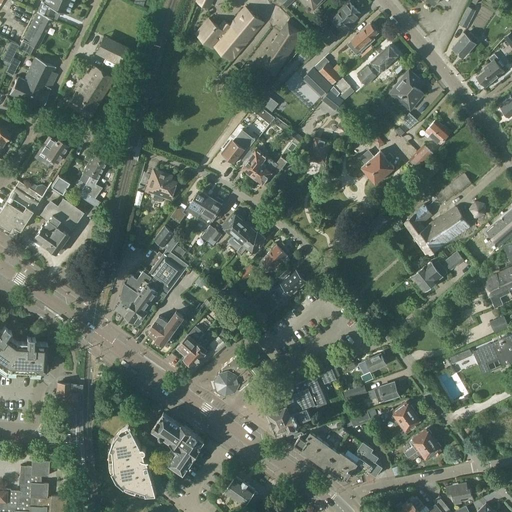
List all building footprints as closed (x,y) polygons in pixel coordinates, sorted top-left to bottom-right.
[(73,0),(71,0),(44,0),(43,2),(41,1),(37,11),(52,17),(56,8),(67,13),(73,0)] [(305,0),(308,3),(314,9),(319,4),(323,0),(305,0)] [(331,29),(323,37),(329,44),(338,37),(337,36),(349,24),(348,23),(352,20),(353,21),(361,13),(350,1),(331,19),(337,25),(332,30),(331,29)] [(209,16),(195,32),(212,46),(213,44),(231,59),(264,21),(246,6),(230,24),(225,19),(219,26),(209,16)] [(459,24),(467,28),(476,9),(468,6),(459,24)] [(36,12),(18,48),(26,52),(29,44),(37,48),(51,20),(36,12)] [(259,65),(273,75),(283,62),(282,62),(304,29),(293,19),(288,20),(267,52),(269,53),(259,65)] [(370,23),(353,39),(347,43),(357,55),(375,39),(372,35),(377,31),(370,23)] [(470,31),(467,34),(465,33),(453,47),(464,56),(479,39),(470,31)] [(18,45),(10,41),(1,59),(9,63),(18,45)] [(119,41),(113,53),(123,57),(129,46),(119,41)] [(387,65),(387,66),(399,55),(390,45),(378,56),(372,61),(381,71),(387,65)] [(486,69),(478,76),(486,86),(504,70),(496,60),(499,58),(495,53),(490,58),(492,61),(485,67),(486,69)] [(8,68),(15,71),(20,60),(13,57),(8,68)] [(9,93),(41,108),(57,74),(53,71),(56,66),(35,57),(24,80),(17,77),(9,93)] [(328,61),(320,70),(319,71),(332,84),(341,75),(328,61)] [(92,64),(67,103),(89,117),(113,78),(92,64)] [(366,85),(377,74),(369,66),(358,76),(366,85)] [(409,69),(389,93),(399,101),(410,110),(412,107),(424,93),(418,88),(423,82),(420,79),(409,69)] [(342,94),(351,86),(343,77),(334,85),(342,94)] [(327,81),(317,92),(322,96),(332,86),(327,81)] [(335,109),(343,100),(338,96),(337,95),(340,92),(334,86),(323,99),(335,109)] [(511,97),(511,96),(505,100),(506,102),(500,107),(509,117),(511,114),(511,97)] [(257,102),(252,109),(270,123),(275,117),(257,102)] [(419,120),(410,112),(402,121),(404,123),(409,128),(419,120)] [(337,126),(349,134),(356,124),(344,115),(337,126)] [(426,131),(441,143),(451,132),(436,119),(426,131)] [(402,135),(409,128),(404,123),(397,130),(402,135)] [(0,140),(3,143),(5,139),(6,140),(10,133),(0,126),(0,140)] [(251,145),(237,135),(224,153),(225,154),(225,156),(228,158),(229,157),(234,161),(243,149),(246,151),(251,145)] [(68,145),(58,139),(56,141),(49,136),(39,150),(57,162),(68,145)] [(379,148),(385,143),(379,136),(373,140),(379,148)] [(324,161),(330,142),(315,137),(309,156),(324,161)] [(424,145),(418,150),(428,160),(433,154),(424,145)] [(257,147),(255,150),(251,154),(242,167),(253,176),(268,156),(267,155),(257,147)] [(360,157),(365,164),(362,166),(376,183),(395,166),(390,162),(394,158),(390,153),(386,157),(380,150),(374,156),(369,149),(360,157)] [(428,160),(418,150),(410,159),(419,168),(428,160)] [(80,179),(78,178),(74,184),(82,189),(83,187),(88,179),(100,156),(93,153),(92,154),(88,152),(85,158),(88,160),(83,170),(84,171),(80,179)] [(83,187),(82,189),(93,195),(97,188),(92,184),(94,182),(90,180),(92,175),(97,178),(106,160),(100,156),(88,179),(83,187)] [(268,156),(253,176),(262,183),(268,175),(273,179),(287,160),(281,156),(274,164),(271,162),(272,159),(268,156)] [(444,165),(436,158),(422,171),(430,179),(444,165)] [(151,173),(145,190),(155,194),(153,198),(162,201),(164,197),(169,199),(170,199),(177,181),(176,181),(171,179),(172,175),(169,174),(159,171),(158,170),(157,174),(156,174),(153,173),(151,173)] [(435,195),(441,203),(455,194),(455,195),(472,183),(465,174),(435,195)] [(69,182),(58,175),(51,186),(62,193),(69,182)] [(42,195),(29,187),(19,180),(0,208),(0,224),(14,233),(18,232),(42,195)] [(409,185),(414,191),(420,187),(415,181),(409,185)] [(29,187),(42,195),(47,187),(42,184),(36,185),(34,183),(30,184),(29,187)] [(82,189),(78,195),(96,207),(100,201),(82,189)] [(198,217),(211,196),(199,189),(186,210),(198,217)] [(216,197),(215,199),(211,196),(198,217),(209,224),(222,203),(221,203),(222,201),(216,197)] [(62,252),(66,246),(66,244),(63,241),(64,241),(63,240),(68,233),(72,227),(83,212),(63,198),(57,206),(52,202),(52,201),(50,202),(48,204),(47,205),(46,207),(44,209),(43,211),(42,214),(42,215),(43,215),(48,219),(44,224),(43,224),(42,226),(42,225),(35,234),(36,235),(34,238),(34,240),(40,244),(42,244),(44,241),(48,243),(47,245),(47,249),(51,252),(55,251),(56,250),(60,252),(62,252)] [(486,214),(486,203),(481,201),(476,199),(474,200),(469,208),(469,209),(473,214),(477,217),(486,214)] [(170,216),(178,222),(184,213),(181,211),(184,208),(178,204),(170,216)] [(427,255),(470,226),(470,224),(457,206),(455,206),(425,227),(421,222),(432,214),(425,204),(416,210),(414,214),(404,222),(427,255)] [(511,211),(488,233),(499,246),(511,235),(511,211)] [(233,234),(246,220),(240,215),(239,216),(234,212),(222,225),(233,234)] [(374,234),(388,220),(381,212),(367,227),(374,234)] [(228,254),(232,257),(236,251),(237,251),(239,248),(243,243),(255,229),(250,226),(251,224),(246,220),(233,234),(243,243),(239,248),(235,245),(230,250),(231,251),(228,254)] [(164,224),(153,238),(169,250),(179,237),(164,224)] [(206,244),(217,229),(210,224),(202,236),(203,237),(201,240),(206,244)] [(256,228),(255,229),(243,243),(239,248),(237,251),(240,254),(242,252),(243,253),(248,246),(254,251),(266,237),(256,228)] [(222,233),(217,229),(206,244),(212,248),(217,241),(222,233)] [(276,243),(261,259),(258,262),(263,267),(266,264),(272,269),(282,259),(285,262),(289,258),(286,255),(287,254),(276,243)] [(123,299),(116,309),(123,315),(146,283),(158,291),(160,288),(167,293),(167,294),(189,264),(167,249),(148,274),(144,271),(137,279),(136,279),(130,274),(130,275),(127,284),(126,284),(124,282),(124,283),(121,298),(122,299),(123,299)] [(444,260),(451,269),(464,259),(458,250),(444,260)] [(438,260),(434,263),(431,260),(413,274),(425,290),(443,276),(442,275),(447,271),(438,260)] [(241,274),(246,279),(256,268),(251,263),(241,274)] [(511,267),(483,280),(495,307),(503,304),(500,296),(511,290),(511,267)] [(275,287),(286,298),(306,280),(296,268),(275,287)] [(227,277),(219,285),(225,290),(232,282),(227,277)] [(146,283),(123,315),(137,325),(139,325),(148,312),(144,309),(157,292),(158,291),(146,283)] [(228,293),(243,308),(250,301),(234,286),(228,293)] [(155,321),(150,327),(152,329),(149,333),(155,338),(162,344),(163,343),(167,346),(173,339),(169,336),(183,316),(176,311),(167,322),(161,317),(160,317),(158,316),(154,320),(155,321)] [(47,342),(35,342),(35,336),(27,336),(27,341),(17,341),(8,335),(11,331),(5,326),(2,330),(0,328),(0,363),(1,364),(15,369),(46,371),(47,351),(47,342)] [(197,342),(196,342),(200,337),(196,334),(191,330),(178,345),(180,347),(177,349),(185,355),(197,342)] [(511,364),(511,333),(473,350),(483,374),(491,370),(488,363),(500,358),(503,365),(510,362),(511,365),(511,364)] [(218,334),(208,344),(216,352),(226,343),(218,334)] [(197,342),(185,355),(183,357),(187,360),(185,363),(191,368),(194,365),(206,353),(200,348),(207,340),(205,339),(204,341),(200,337),(196,342),(197,342)] [(219,371),(215,379),(218,388),(226,392),(235,389),(236,386),(240,388),(258,373),(239,351),(221,366),(223,370),(219,371)] [(358,363),(364,373),(385,363),(380,352),(358,363)] [(355,367),(353,362),(346,365),(348,370),(355,367)] [(332,368),(281,390),(283,395),(266,403),(279,434),(298,426),(294,416),(299,414),(302,420),(312,416),(308,406),(316,403),(317,405),(327,401),(321,386),(337,379),(332,368)] [(373,387),(378,401),(398,394),(394,381),(373,387)] [(57,401),(56,409),(72,410),(73,401),(76,401),(76,392),(74,392),(75,383),(57,382),(57,391),(56,401),(57,401)] [(74,392),(76,392),(81,392),(82,392),(83,383),(81,383),(75,383),(74,392)] [(346,399),(367,392),(364,383),(343,391),(346,399)] [(469,393),(464,396),(467,401),(472,398),(469,393)] [(407,401),(395,410),(393,407),(386,412),(395,425),(400,421),(414,411),(407,401)] [(375,409),(367,411),(368,413),(370,420),(378,417),(375,409)] [(367,411),(362,412),(365,422),(370,420),(368,413),(367,411)] [(414,411),(400,421),(407,431),(421,420),(414,411)] [(163,412),(158,419),(152,429),(153,430),(154,429),(160,433),(158,435),(163,438),(164,436),(180,447),(178,450),(174,448),(166,460),(183,472),(202,445),(200,444),(204,439),(197,434),(198,433),(182,422),(181,424),(163,412)] [(365,422),(362,412),(356,414),(360,424),(365,422)] [(354,414),(350,416),(350,415),(344,417),(347,426),(352,425),(353,426),(360,424),(356,414),(354,414)] [(72,417),(56,416),(56,423),(71,424),(72,417)] [(340,419),(297,431),(286,435),(284,436),(302,448),(312,455),(329,429),(337,427),(336,427),(339,426),(342,425),(340,419)] [(146,457),(144,451),(145,451),(146,451),(146,450),(147,449),(147,448),(146,447),(146,446),(145,446),(145,445),(144,445),(143,445),(142,446),(132,426),(123,431),(121,430),(114,438),(111,447),(113,448),(115,468),(112,470),(117,479),(125,486),(127,484),(146,490),(146,493),(157,492),(148,458),(146,457)] [(329,429),(312,455),(322,462),(329,452),(332,455),(348,432),(339,426),(336,427),(337,427),(329,429)] [(420,449),(434,438),(427,429),(410,441),(413,446),(405,452),(408,457),(414,453),(420,449)] [(351,434),(348,432),(332,455),(329,452),(322,462),(332,469),(340,458),(346,463),(355,451),(348,446),(344,451),(341,448),(344,444),(344,443),(345,442),(351,434)] [(434,438),(420,449),(427,459),(435,452),(437,455),(442,452),(440,449),(441,448),(434,438)] [(362,440),(355,451),(346,463),(340,458),(332,469),(333,469),(334,468),(343,475),(345,471),(348,473),(351,469),(354,473),(363,470),(364,469),(367,471),(368,469),(375,474),(382,465),(374,460),(378,455),(370,450),(372,447),(362,440)] [(414,453),(408,457),(411,461),(417,457),(414,453)] [(0,511),(64,511),(66,495),(51,494),(51,497),(46,497),(47,482),(40,482),(41,475),(47,475),(48,460),(31,459),(31,465),(20,464),(20,473),(19,473),(19,482),(20,482),(20,490),(10,489),(10,488),(0,486),(0,511)] [(393,468),(395,474),(395,475),(401,473),(398,466),(393,468)] [(235,475),(225,491),(244,504),(248,498),(252,501),(254,499),(257,495),(257,492),(254,490),(255,489),(247,484),(248,483),(243,479),(243,480),(235,475)] [(446,488),(447,495),(452,494),(453,501),(460,500),(460,497),(471,495),(469,487),(468,487),(468,486),(467,486),(467,483),(446,488)] [(426,504),(424,506),(416,496),(411,500),(410,498),(404,503),(401,500),(396,505),(400,510),(398,511),(420,511),(421,511),(426,511),(430,509),(432,511),(443,511),(436,503),(429,508),(426,504)] [(441,509),(443,511),(450,511),(452,511),(439,496),(434,500),(436,503),(441,509)] [(486,502),(477,511),(496,511),(494,509),(486,502)]
